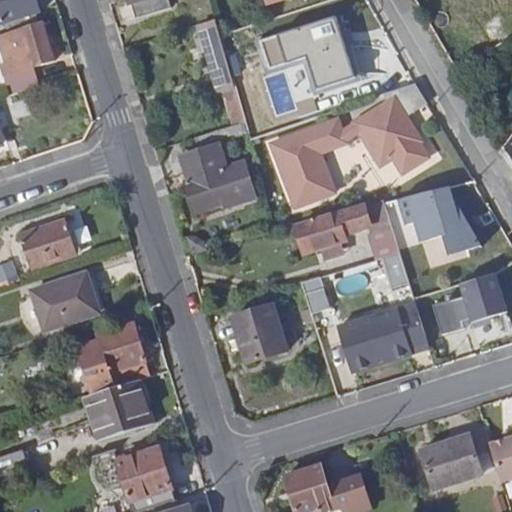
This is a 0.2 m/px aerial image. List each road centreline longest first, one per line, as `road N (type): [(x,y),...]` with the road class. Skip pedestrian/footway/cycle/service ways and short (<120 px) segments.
road 1 (residential): [(128,152),(221,459)]
road 2 (residential): [(511,371),(221,459)]
road 3 (residential): [(392,0),(511,205)]
road 4 (residential): [(81,0),(128,152)]
road 5 (residential): [(0,195),(128,152)]
